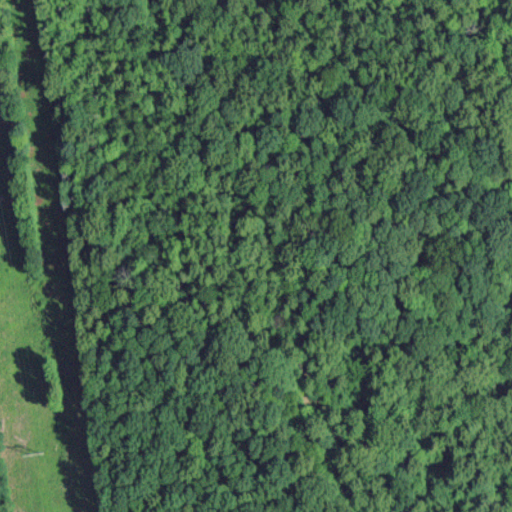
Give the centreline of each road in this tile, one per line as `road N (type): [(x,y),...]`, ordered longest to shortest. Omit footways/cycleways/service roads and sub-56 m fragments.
road 1 (track): [(133,94),(201,138),(237,180),(357,202),(498,186),(511,170)]
road 2 (track): [(173,511),(172,448),(199,350),(204,202),(237,180)]
